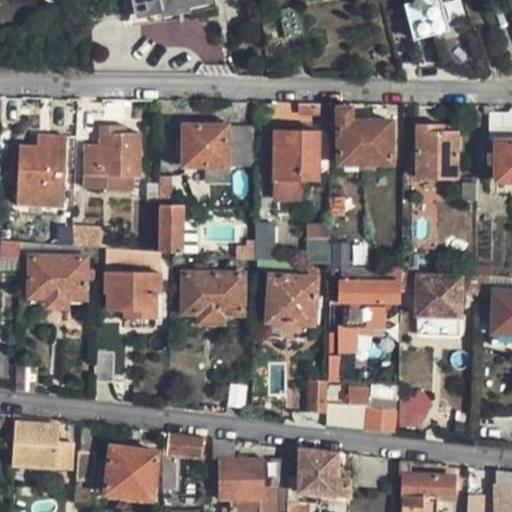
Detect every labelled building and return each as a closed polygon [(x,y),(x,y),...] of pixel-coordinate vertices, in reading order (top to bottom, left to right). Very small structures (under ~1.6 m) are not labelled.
[(136,0),(139,14),(159,10),(159,13),(189,7),(189,4),(206,0),(136,0)] [(415,5),(407,8),(416,43),(421,42),(433,39),(452,34),(442,0),(435,0),(426,3),(425,2),(424,1),(422,0),(420,1),(418,2),(416,3),(415,5)] [(292,34),(304,32),(299,2),(279,6),(285,36),(292,34)] [(173,96),(160,96),(160,109),(173,108),(173,96)] [(334,105),(326,105),(326,123),(335,122),(334,105)] [(388,118),(350,117),(349,105),(334,105),(335,122),(335,158),(356,159),(388,159),(388,118)] [(511,111),(488,112),(488,138),(494,138),(495,178),(511,177),(511,111)] [(252,160),(252,121),(224,120),(185,120),(185,146),(172,145),(172,160),(185,160),(207,160),(224,161),(234,161),(252,160)] [(139,171),(141,128),(128,127),(119,127),(118,121),(102,121),(102,139),(87,138),(86,181),(107,181),(107,170),(132,170),(139,171)] [(454,121),(414,121),(413,173),(453,173),(454,121)] [(317,127),(272,128),(272,198),(302,198),(302,176),(316,176),(317,127)] [(19,201),(62,201),(65,130),(39,129),(38,143),(20,142),(19,201)] [(224,161),(207,160),(207,175),(234,175),(234,161),(224,161)] [(132,170),(107,170),(107,181),(132,182),(132,170)] [(160,201),(159,246),(172,247),(181,247),(181,201),(171,200),(171,172),(160,171),(160,201)] [(474,192),(474,179),(461,179),(460,193),(474,192)] [(272,218),(252,217),(252,253),(273,253),(272,218)] [(75,220),(62,219),(61,239),(75,240),(75,220)] [(75,220),(75,240),(110,241),(111,222),(75,220)] [(304,230),(304,256),(327,258),(327,230),(304,230)] [(21,236),(0,236),(0,237),(0,249),(20,252),(21,236)] [(21,236),(20,252),(32,253),(87,254),(97,255),(97,242),(75,240),(61,239),(21,236)] [(108,243),(108,266),(127,266),(126,244),(108,243)] [(126,244),(127,266),(159,267),(159,246),(126,244)] [(87,254),(32,253),(30,290),(87,292),(87,254)] [(241,308),(241,268),(207,269),(208,261),(195,261),(195,268),(183,267),(183,307),(199,307),(200,318),(224,317),(225,308),(241,308)] [(399,276),(398,263),(382,262),(381,276),(399,276)] [(155,311),(156,287),(159,287),(159,267),(127,266),(108,266),(105,266),(105,284),(109,285),(109,303),(123,302),(123,309),(155,311)] [(313,316),(314,273),(312,273),(312,267),(297,266),(295,272),(269,271),(268,314),(313,316)] [(486,287),(487,269),(473,267),(474,283),(474,291),(483,290),(486,287)] [(510,270),(487,269),(486,287),(492,290),(494,290),(509,290),(510,270)] [(509,290),(494,290),(494,326),(511,326),(511,270),(510,270),(509,290)] [(459,272),(414,272),(415,331),(459,331),(459,272)] [(338,276),(339,293),(343,293),(344,322),(368,322),(367,292),(399,291),(399,276),(381,276),(338,276)] [(483,290),(474,291),(474,299),(484,299),(483,290)] [(25,297),(24,317),(35,317),(35,297),(25,297)] [(511,326),(494,326),(493,336),(511,336),(511,326)] [(117,347),(97,346),(97,378),(117,377),(117,347)] [(38,356),(19,356),(19,385),(37,386),(38,356)] [(328,406),(328,383),(313,384),(313,406),(328,406)] [(402,389),(398,427),(426,429),(429,391),(402,389)] [(370,401),(370,424),(395,426),(394,401),(370,401)] [(59,439),(60,421),(16,418),(16,438),(15,461),(57,462),(73,463),(75,441),(59,439)] [(171,429),(165,428),(164,448),(164,455),(164,475),(163,483),(177,484),(179,450),(202,453),(205,433),(171,429)] [(158,446),(111,441),(106,488),(152,493),(158,446)] [(339,448),(300,443),(298,475),(298,490),(315,491),(336,492),(338,469),(339,448)] [(83,445),(80,476),(96,478),(99,447),(83,445)] [(275,511),(276,484),(263,484),(264,455),(220,454),(220,495),(229,495),(229,501),(228,511),(275,511)] [(453,474),(412,471),(412,456),(400,455),(399,471),(403,470),(400,511),(435,511),(437,494),(453,494),(453,474)] [(274,478),(287,478),(288,474),(289,456),(274,456),(274,478)] [(511,511),(511,467),(497,466),(497,482),(498,511),(511,511)] [(350,470),(338,469),(336,492),(348,493),(350,470)] [(287,478),(286,499),(298,499),(298,490),(298,475),(288,474),(287,478)] [(484,491),(469,490),(468,511),(467,511),(478,511),(482,511),(484,491)] [(336,492),(315,491),(315,498),(325,498),(324,506),(347,507),(348,493),(336,492)] [(298,499),(286,499),(286,508),(285,511),(309,511),(310,500),(298,499)] [(228,511),(229,501),(219,501),(219,511),(228,511)]
